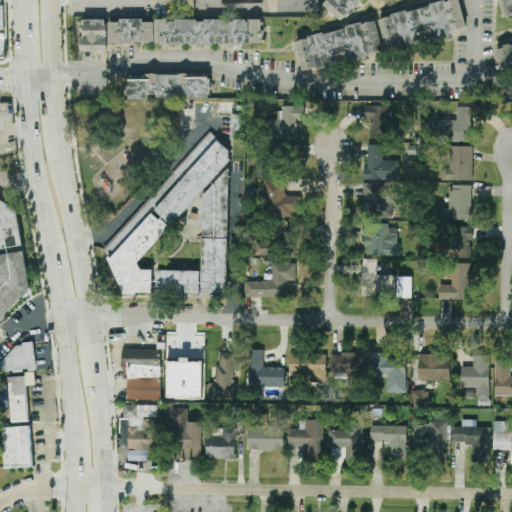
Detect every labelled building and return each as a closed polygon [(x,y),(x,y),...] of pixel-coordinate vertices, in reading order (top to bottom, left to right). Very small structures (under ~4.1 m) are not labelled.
[(293,45),(459,0),(467,29),(302,74),(293,45)] [(322,6),(327,0),(361,0),(341,23),(322,6)] [(511,0),(511,19),(507,21),(501,0),(511,0)] [(77,22),(262,19),(263,44),(108,46),(109,55),(78,56),(77,22)] [(495,51),(511,46),(511,68),(501,72),(495,51)] [(126,79),(210,79),(210,98),(126,98),(126,79)] [(304,106),(278,106),(278,140),(298,139),(298,121),(304,121),(304,106)] [(402,138),(402,121),(387,120),(387,107),(365,106),(365,121),(371,121),(371,137),(402,138)] [(472,142),(473,107),(457,107),(457,120),(439,120),(439,141),(472,142)] [(102,250),(210,132),(229,151),(228,158),(231,160),(227,298),(158,296),(158,272),(200,271),(203,192),(137,263),(141,271),(152,271),(151,296),(124,296),(106,259),(109,257),(102,250)] [(400,161),(383,160),(383,145),(367,144),(366,179),(399,180),(400,161)] [(473,147),(449,146),(449,168),(442,168),(442,180),(472,180),(473,147)] [(301,196),(285,196),(285,180),(264,180),(264,205),(273,205),(273,216),(301,216),(301,196)] [(386,184),(364,183),(363,216),(393,217),(393,203),(385,203),(386,184)] [(473,185),(450,185),(449,219),(472,220),(473,185)] [(0,200),(16,210),(24,247),(0,251),(0,257),(23,253),(30,285),(27,290),(1,322),(0,321),(0,200)] [(255,254),(287,255),(287,222),(271,221),(271,242),(256,242),(255,254)] [(364,255),(399,256),(400,229),(389,228),(390,224),(365,224),(364,255)] [(473,226),(456,226),(455,257),(472,258),(473,226)] [(395,290),(395,275),(377,275),(378,259),(363,259),(362,289),(395,290)] [(288,298),(288,281),(296,281),(296,263),(273,263),(273,280),(246,280),(246,298),(288,298)] [(471,264),(453,263),(452,285),(440,285),(439,300),(470,300),(471,264)] [(413,277),(397,277),(396,298),(412,298),(413,277)] [(35,343),(14,344),(14,358),(0,359),(1,373),(36,371),(35,343)] [(162,400),(162,349),(123,349),(123,380),(127,380),(127,400),(162,400)] [(285,387),(285,368),(264,367),(265,350),(249,350),(248,386),(285,387)] [(327,354),(290,353),(290,375),(306,375),(306,384),(327,384),(327,354)] [(368,354),(331,353),(331,374),(367,375),(368,354)] [(406,392),(406,358),(385,359),(385,353),(374,353),(375,376),(386,376),(387,392),(406,392)] [(208,399),(234,400),(235,354),(221,354),(221,366),(217,366),(216,383),(209,383),(208,399)] [(419,381),(450,381),(451,355),(419,354),(419,381)] [(490,356),(473,355),(473,367),(461,366),(461,388),(478,388),(478,400),(489,400),(490,356)] [(168,397),(202,398),(203,362),(190,362),(190,358),(181,358),(181,362),(169,362),(168,397)] [(511,377),(510,377),(510,360),(495,360),(496,396),(511,396),(511,377)] [(9,377),(11,422),(29,421),(27,386),(36,385),(35,371),(26,372),(27,376),(9,377)] [(430,404),(429,390),(412,392),(413,406),(430,404)] [(159,405),(124,404),(124,418),(129,419),(129,461),(150,461),(150,448),(158,449),(159,405)] [(202,422),(188,422),(188,409),(173,409),(173,421),(166,421),(166,441),(181,441),(181,459),(202,459),(202,422)] [(247,450),(284,451),(284,426),(267,426),(267,414),(254,414),(254,426),(248,426),(247,450)] [(289,429),(289,446),(305,446),(304,460),(323,460),(324,420),(305,420),(305,430),(289,429)] [(453,443),(472,443),(472,462),(490,462),(490,427),(477,427),(477,420),(462,420),(462,427),(453,427),(453,443)] [(511,463),(511,421),(494,421),(493,450),(511,451),(511,464),(511,463)] [(413,423),(414,449),(433,449),(433,461),(448,461),(447,422),(413,423)] [(407,461),(408,426),(370,425),(369,442),(390,442),(390,460),(407,461)] [(31,426),(3,427),(4,468),(33,467),(31,426)] [(206,458),(235,459),(236,428),(222,427),(222,436),(207,436),(206,458)] [(329,430),(330,448),(346,447),(346,460),(365,460),(364,429),(329,430)]
